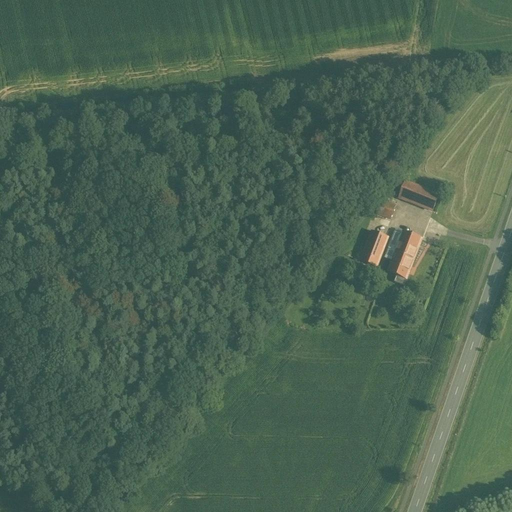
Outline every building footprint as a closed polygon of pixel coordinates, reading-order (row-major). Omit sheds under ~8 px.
[(405,183),(398,199),(432,212),(439,196),(405,183)] [(381,203),(373,222),(387,227),(395,208),(381,203)] [(388,239),(372,233),(361,262),(376,268),(388,239)] [(403,233),(395,252),(414,259),(421,240),(403,233)] [(414,259),(395,252),(388,272),(397,276),(394,283),(403,287),(414,259)]
